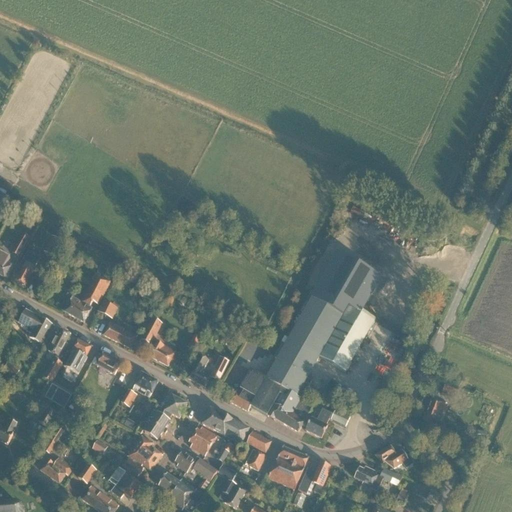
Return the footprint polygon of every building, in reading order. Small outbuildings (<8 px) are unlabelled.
[(23,235),(12,255),(19,259),(30,239),(23,235)] [(52,238),(44,253),(51,257),(59,242),(52,238)] [(11,280),(25,287),(35,268),(36,268),(41,259),(28,252),(21,267),(19,266),(11,280)] [(0,276),(4,279),(12,266),(7,263),(10,259),(0,253),(0,276)] [(237,391),(230,404),(248,414),(250,408),(274,422),(275,421),(298,434),(303,426),(307,418),(313,407),(302,401),(313,382),(308,378),(319,359),(345,374),(374,323),(368,320),(369,318),(361,314),(381,281),(337,256),(312,299),(276,361),(277,362),(267,380),(250,371),(240,390),(242,391),(241,393),(237,391)] [(93,303),(98,306),(110,283),(95,275),(80,303),(72,299),(64,313),(84,324),(92,310),(89,309),(93,303)] [(137,283),(134,290),(139,293),(142,286),(137,283)] [(98,313),(112,321),(117,310),(103,303),(98,313)] [(26,312),(19,325),(22,326),(21,328),(27,332),(26,332),(31,335),(29,339),(44,347),(54,327),(26,312)] [(162,325),(153,320),(141,342),(150,347),(151,346),(153,348),(148,357),(167,368),(175,353),(155,343),(153,342),(162,325)] [(103,337),(131,350),(137,338),(110,324),(103,337)] [(71,337),(60,331),(57,336),(55,335),(46,351),(56,357),(55,360),(54,360),(43,379),(51,384),(62,365),(60,364),(62,361),(60,359),(66,348),(65,347),(71,337)] [(73,351),(86,358),(91,348),(78,341),(73,351)] [(188,360),(193,351),(187,348),(182,357),(188,360)] [(72,351),(63,367),(78,375),(87,359),(72,351)] [(97,367),(115,377),(121,364),(103,354),(97,367)] [(210,379),(211,375),(204,371),(208,362),(199,357),(187,380),(205,389),(210,379)] [(210,379),(219,383),(229,363),(220,359),(211,375),(210,379)] [(19,384),(24,375),(19,373),(19,372),(7,365),(2,375),(14,382),(14,381),(19,384)] [(97,369),(91,366),(88,372),(93,375),(97,369)] [(158,384),(141,375),(133,391),(149,400),(158,384)] [(460,390),(442,383),(440,388),(444,389),(441,396),(455,402),(458,395),(460,390)] [(58,393),(51,389),(45,399),(65,411),(72,399),(59,391),(58,393)] [(121,404),(129,409),(137,397),(128,392),(121,404)] [(168,417),(171,418),(172,416),(179,420),(187,406),(172,398),(163,415),(167,417),(168,417)] [(423,419),(438,426),(447,405),(431,399),(423,419)] [(79,409),(75,414),(81,418),(84,413),(79,409)] [(58,417),(47,410),(38,424),(49,431),(58,417)] [(240,444),(242,445),(249,430),(210,410),(202,426),(239,445),(240,444)] [(307,418),(303,426),(307,429),(305,432),(321,440),(327,428),(326,427),(331,416),(322,411),(317,423),(311,420),(307,418)] [(331,421),(346,428),(350,418),(335,411),(331,421)] [(162,418),(153,412),(145,424),(149,427),(144,434),(157,443),(162,435),(165,437),(167,433),(165,431),(170,423),(169,422),(171,418),(168,417),(167,417),(163,415),(162,418)] [(0,442),(8,446),(13,435),(12,435),(17,425),(10,421),(5,431),(0,428),(0,442)] [(27,430),(46,441),(50,433),(31,423),(27,430)] [(147,427),(142,424),(136,433),(141,436),(147,427)] [(65,432),(60,429),(51,443),(55,446),(65,432)] [(217,438),(202,429),(200,433),(197,431),(189,444),(192,446),(190,449),(205,458),(217,438)] [(265,455),(271,444),(253,434),(247,446),(265,455)] [(151,473),(162,458),(151,449),(154,445),(142,439),(128,459),(125,457),(125,458),(128,459),(144,470),(141,469),(143,467),(151,473)] [(92,451),(103,457),(108,448),(97,442),(92,451)] [(55,446),(50,443),(44,452),(49,456),(55,446)] [(229,454),(233,447),(228,444),(224,451),(229,454)] [(236,459),(241,461),(246,460),(248,455),(247,450),(242,447),(237,449),(235,453),(236,459)] [(278,459),(268,481),(294,492),(308,459),(283,448),(278,459)] [(396,456),(390,448),(375,457),(382,465),(385,463),(385,464),(386,464),(394,470),(402,465),(406,470),(411,466),(402,452),(396,456)] [(222,451),(216,461),(223,465),(229,454),(224,451),(222,450),(222,451)] [(266,459),(253,452),(245,466),(258,473),(266,459)] [(185,457),(182,455),(175,464),(178,466),(177,468),(187,475),(191,469),(206,480),(210,483),(217,474),(197,459),(195,462),(186,455),(185,457)] [(138,479),(144,470),(128,459),(125,458),(123,461),(125,463),(122,468),(138,479)] [(65,476),(68,478),(73,470),(59,460),(55,466),(48,461),(40,472),(59,485),(65,476)] [(323,489),(328,477),(327,477),(330,469),(320,464),(316,473),(307,470),(298,492),(307,496),(312,484),(316,486),(313,493),(321,497),(325,489),(323,489)] [(427,468),(430,475),(436,473),(434,465),(427,468)] [(88,466),(78,480),(86,486),(96,472),(88,466)] [(237,475),(223,467),(218,475),(232,483),(237,475)] [(365,485),(364,487),(371,491),(377,478),(397,488),(402,479),(383,470),(381,476),(365,468),(363,471),(359,469),(354,480),(365,485)] [(110,481),(109,482),(115,487),(118,484),(126,474),(119,469),(110,481)] [(169,495),(165,501),(181,511),(182,511),(191,500),(197,491),(179,479),(176,482),(167,476),(158,488),(169,495)] [(115,487),(110,494),(120,501),(123,497),(125,495),(130,500),(141,486),(130,477),(124,485),(122,487),(119,490),(115,487)] [(210,483),(206,480),(202,485),(201,484),(198,488),(204,492),(210,483)] [(246,493),(228,482),(222,494),(228,497),(224,504),(236,511),(246,493)] [(115,511),(119,508),(91,488),(82,501),(97,511),(115,511)] [(197,491),(191,500),(195,502),(201,494),(197,491)] [(403,491),(400,502),(407,504),(411,493),(403,491)] [(300,494),(296,504),(304,508),(308,497),(300,494)]
